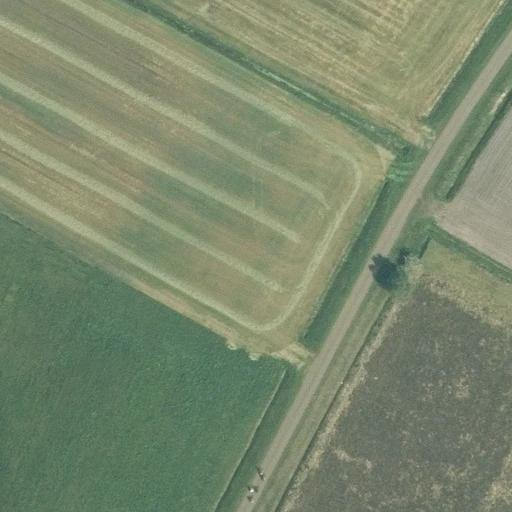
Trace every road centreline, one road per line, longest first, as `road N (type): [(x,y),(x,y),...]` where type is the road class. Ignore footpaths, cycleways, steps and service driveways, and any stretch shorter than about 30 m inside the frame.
road 1 (unclassified): [(246,511),(450,127),(511,41)]
road 2 (track): [(511,301),(391,237)]
